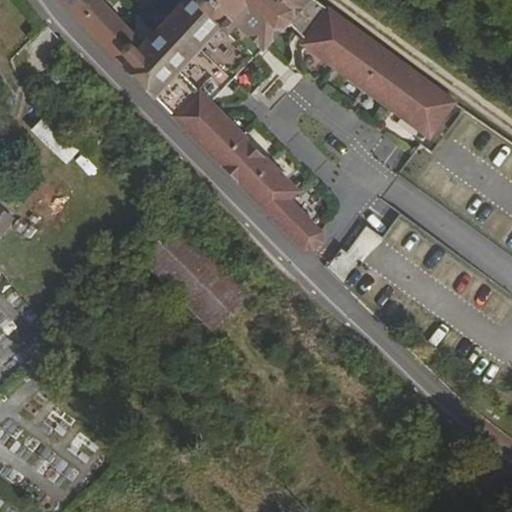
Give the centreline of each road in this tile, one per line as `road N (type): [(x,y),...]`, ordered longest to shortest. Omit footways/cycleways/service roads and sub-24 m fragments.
road 1 (residential): [(45,0),(286,257),(511,462)]
road 2 (track): [(337,0),(511,128)]
